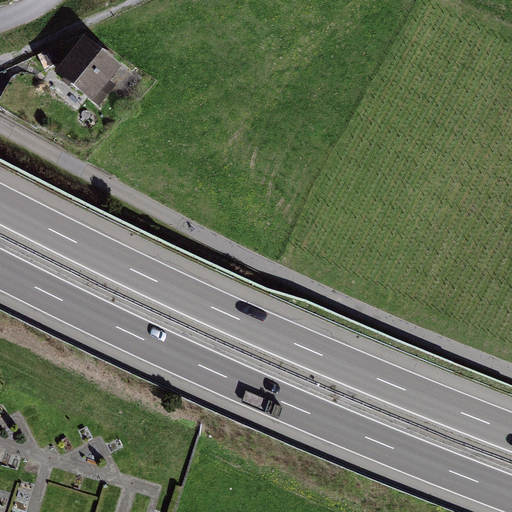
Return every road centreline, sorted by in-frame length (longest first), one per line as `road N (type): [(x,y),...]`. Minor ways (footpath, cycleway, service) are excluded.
road 1 (unclassified): [(0,126),(285,275),(511,372)]
road 2 (motorway): [(511,431),(225,311),(0,202)]
road 3 (motorway): [(0,271),(255,392),(511,496)]
road 4 (track): [(126,0),(0,52)]
